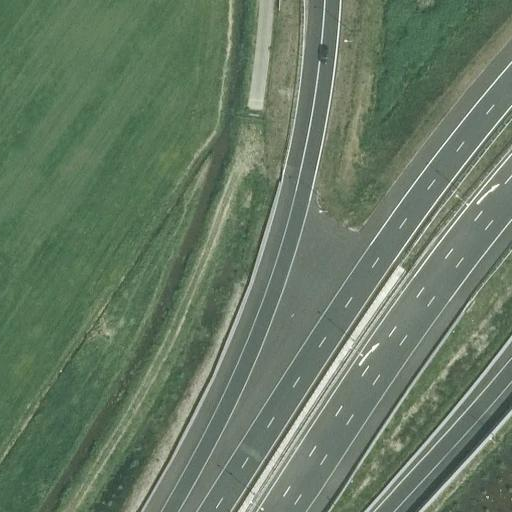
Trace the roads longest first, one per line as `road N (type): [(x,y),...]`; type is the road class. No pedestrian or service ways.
road 1 (motorway): [(330,0),(320,108),(279,276),(168,511)]
road 2 (motorway): [(511,85),(436,175),(213,511)]
road 3 (motorway): [(281,511),(448,263),(511,185)]
road 4 (motorway): [(383,511),(511,370)]
